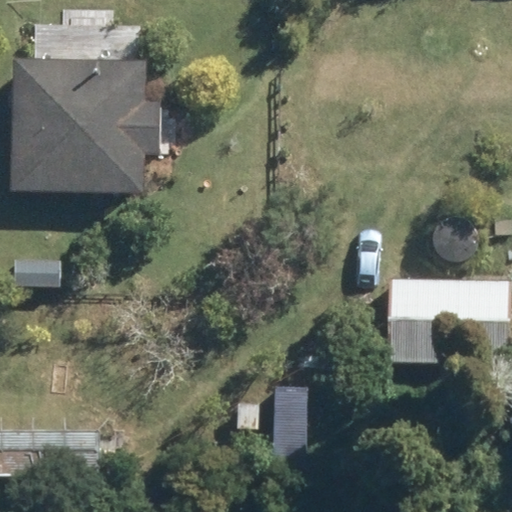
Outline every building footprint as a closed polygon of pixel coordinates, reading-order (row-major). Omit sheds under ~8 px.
[(60,59),(21,58),(18,194),(157,198),(158,138),(177,139),(178,102),(163,101),(164,61),(120,60),(121,23),(61,22),(60,59)] [(67,258),(11,252),(8,285),(64,291),(67,258)] [(511,278),(403,278),(403,365),(511,365),(511,278)] [(321,386),(285,384),(282,470),(318,472),(321,386)] [(116,434),(0,429),(0,478),(115,483),(116,434)]
